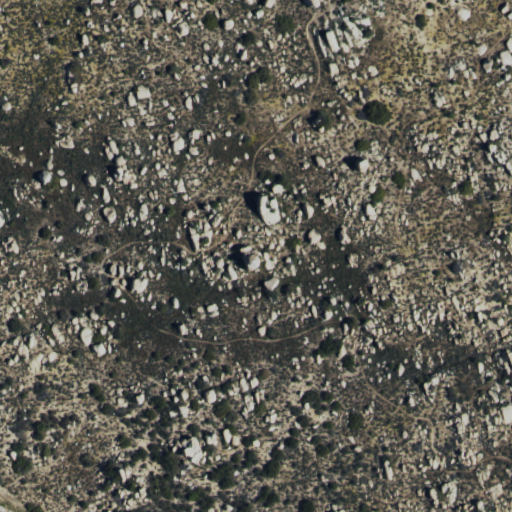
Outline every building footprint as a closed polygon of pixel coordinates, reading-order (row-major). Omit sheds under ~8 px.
[(339,48),(331,29),(322,33),(330,52),(339,48)] [(274,195),(255,199),(261,224),(280,220),(274,195)] [(239,259),(246,271),(258,265),(251,252),(239,259)] [(104,353),(100,343),(92,346),(96,356),(104,353)] [(192,465),(203,458),(192,439),(181,446),(192,465)]
